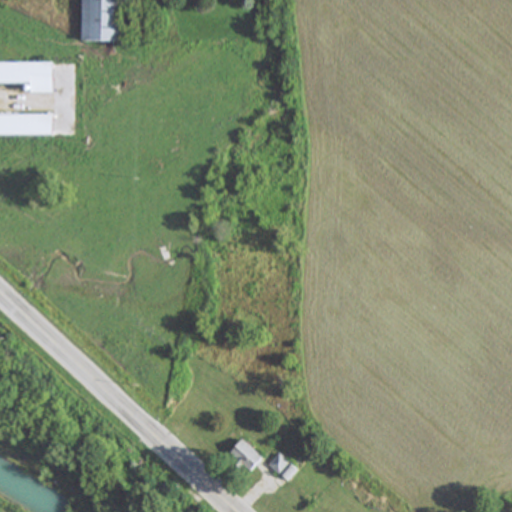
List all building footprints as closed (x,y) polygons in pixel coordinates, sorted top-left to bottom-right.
[(132,0),(89,0),(89,42),(132,43),(132,0)] [(60,64),(0,64),(0,84),(36,84),(36,95),(60,95),(60,64)] [(0,136),(60,136),(60,115),(0,115),(0,136)] [(267,461),(247,440),(232,455),(253,475),(267,461)] [(300,471),(282,455),(271,466),(290,483),(300,471)]
